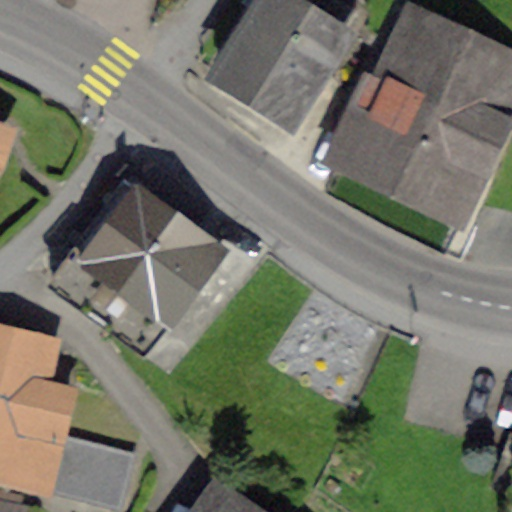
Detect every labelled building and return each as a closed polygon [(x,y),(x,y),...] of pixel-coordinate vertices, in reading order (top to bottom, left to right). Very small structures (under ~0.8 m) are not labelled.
[(263,0),(221,69),(293,114),(345,31),(340,28),(355,6),(345,0),(263,0)] [(340,147),(460,205),(511,94),(511,54),(424,7),(381,97),(367,90),(340,147)] [(51,280),(145,348),(221,249),(125,179),(51,280)] [(70,387),(41,379),(49,346),(0,333),(0,466),(123,497),(136,448),(59,429),(70,387)] [(511,511),(511,482),(501,511),(511,511)] [(0,496),(0,511),(23,511),(25,502),(0,496)] [(205,511),(263,511),(246,499),(236,511),(211,511),(208,510),(205,511)]
